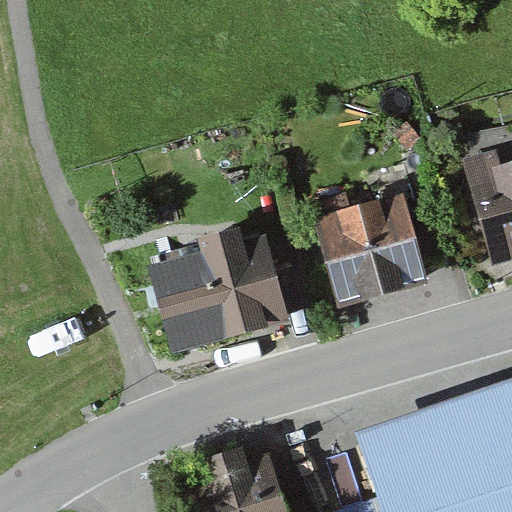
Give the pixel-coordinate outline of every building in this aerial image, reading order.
[(511,164),(471,173),(489,257),(511,251),(511,164)] [(312,221),(338,313),(427,288),(402,196),(312,221)] [(174,358),(290,327),(266,238),(245,244),(242,230),(197,243),(200,256),(149,270),(174,358)] [(511,511),(511,384),(365,429),(390,511),(511,511)] [(287,511),(274,456),(188,477),(196,511),(287,511)]
